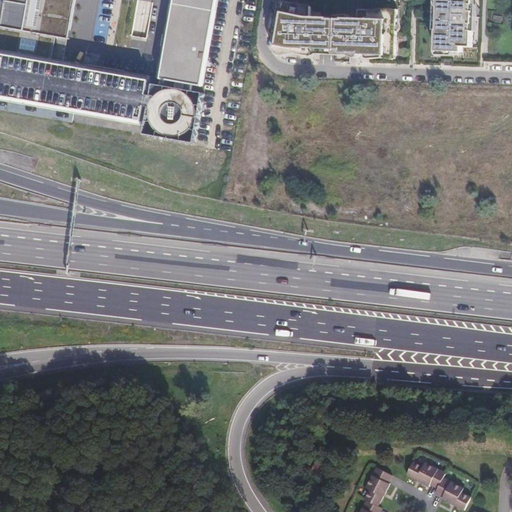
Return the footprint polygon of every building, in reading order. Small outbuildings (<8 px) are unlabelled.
[(150,111),(154,88),(149,87),(150,81),(51,64),(56,38),(70,41),(76,0),(0,0),(0,99),(75,113),(143,124),(146,110),(150,111)] [(154,88),(150,111),(146,136),(197,145),(206,95),(193,93),(194,86),(204,88),(219,0),(175,0),(162,80),(164,80),(162,87),(155,85),(154,88)] [(273,48),(276,52),(302,53),(365,55),(397,57),(398,10),(379,9),(380,11),(360,10),(359,19),(342,18),(342,19),(329,19),(329,18),(311,17),(312,7),(280,0),(273,36),(273,48)] [(511,0),(436,0),(436,9),(439,9),(438,21),(438,33),(436,32),(435,53),(461,54),(462,49),(471,49),(473,0),(511,0)] [(414,461),(407,474),(420,480),(429,486),(430,484),(438,488),(435,492),(443,496),(442,498),(452,504),(464,510),(471,497),(462,492),(464,488),(443,477),(446,473),(425,462),(423,466),(414,461)] [(329,468),(321,464),(317,471),(326,475),(329,468)] [(381,511),(383,509),(380,507),(385,495),(391,484),(390,483),(393,476),(386,472),(378,468),(367,488),(371,490),(366,499),(368,500),(361,511),(381,511)]
